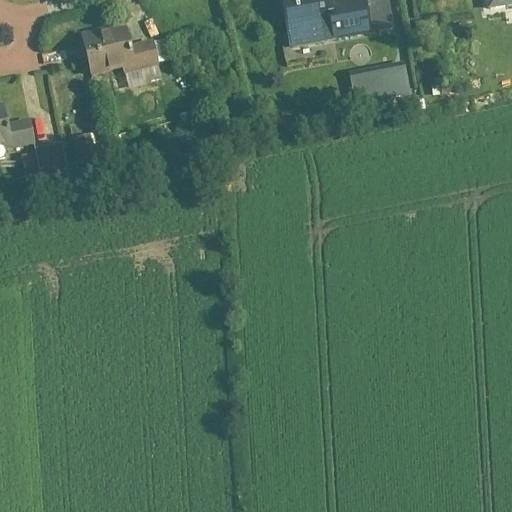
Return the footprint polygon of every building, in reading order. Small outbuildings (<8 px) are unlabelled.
[(327,3),(326,0),(276,0),(285,49),(333,40),(327,3)] [(341,0),(327,3),(333,40),(390,31),(384,0),(341,0)] [(482,0),(484,9),(511,4),(509,0),(482,0)] [(125,46),(121,27),(75,35),(83,78),(129,70),(125,46)] [(125,46),(129,70),(154,65),(150,41),(125,46)] [(356,78),(360,106),(417,99),(414,71),(356,78)] [(3,123),(0,107),(0,155),(8,154),(3,123)] [(3,123),(8,154),(33,150),(28,119),(3,123)] [(61,145),(33,150),(38,175),(65,170),(61,145)]
